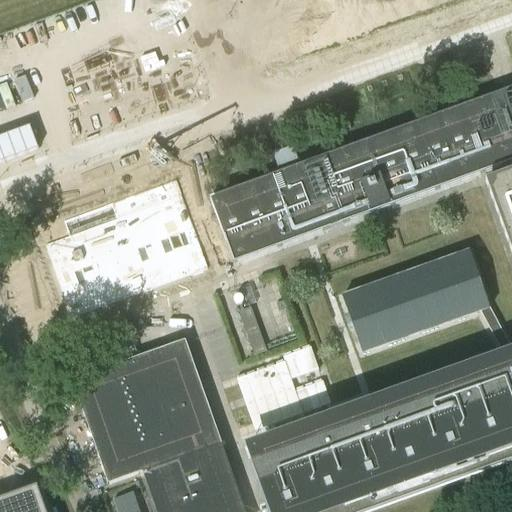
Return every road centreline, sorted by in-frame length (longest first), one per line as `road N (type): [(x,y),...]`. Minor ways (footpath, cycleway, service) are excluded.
road 1 (unclassified): [(511,20),(21,197)]
road 2 (unclassified): [(82,511),(0,333)]
